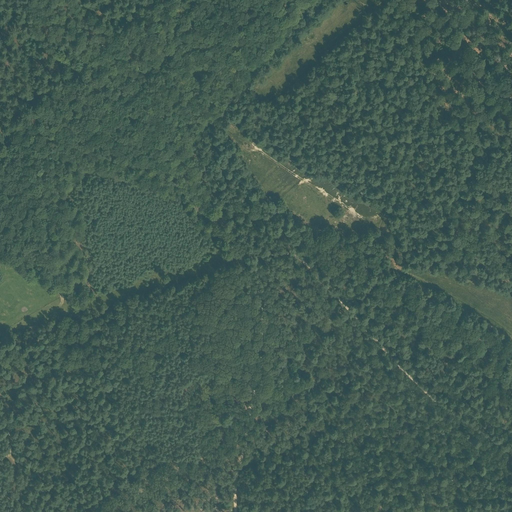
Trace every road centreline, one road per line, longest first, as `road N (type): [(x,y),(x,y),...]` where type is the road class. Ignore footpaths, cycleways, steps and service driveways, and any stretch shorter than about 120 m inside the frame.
road 1 (track): [(308,0),(192,143),(220,215),(253,259),(299,257),(432,398),(511,453)]
road 2 (track): [(155,0),(77,68),(163,140),(181,182),(253,286),(258,354),(233,511)]
road 3 (track): [(373,0),(263,103),(244,138)]
road 4 (track): [(244,138),(378,226)]
road 5 (track): [(0,334),(56,314),(62,301),(0,249)]
road 6 (track): [(386,251),(399,268),(511,322)]
